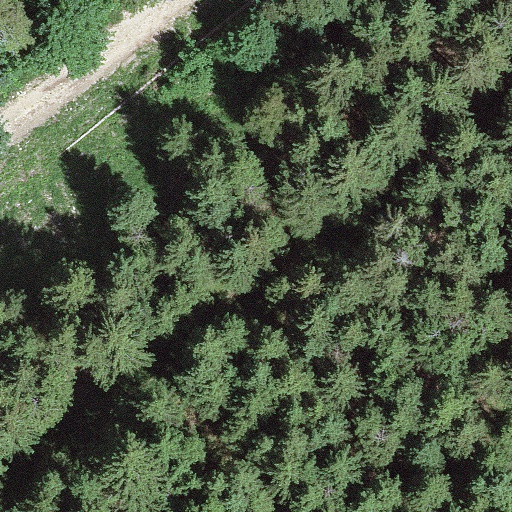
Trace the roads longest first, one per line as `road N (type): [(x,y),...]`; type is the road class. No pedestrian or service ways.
road 1 (track): [(17,511),(511,72)]
road 2 (track): [(0,126),(167,0)]
